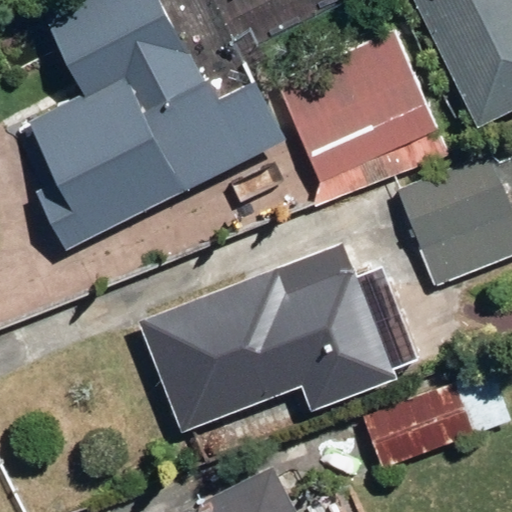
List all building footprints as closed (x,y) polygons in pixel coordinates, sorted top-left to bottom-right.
[(77,0),(40,18),(76,91),(26,115),(55,176),(30,188),(56,242),(279,134),(251,78),(209,99),(160,0),(77,0)] [(511,0),(412,0),(472,125),(511,105),(511,0)] [(393,28),(272,79),(316,180),(436,129),(393,28)] [(488,151),(395,187),(434,285),(511,254),(511,211),(509,204),(511,203),(511,149),(491,158),(488,151)] [(393,379),(340,241),(135,318),(177,429),(299,383),(309,411),(393,379)] [(380,467),(511,421),(511,414),(495,367),(362,413),(380,467)] [(293,511),(268,463),(174,511),(293,511)]
